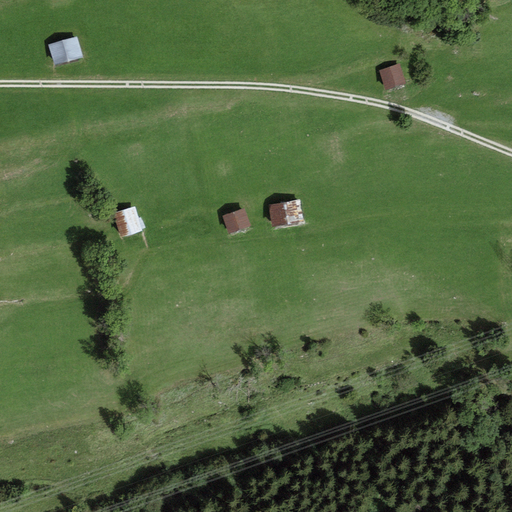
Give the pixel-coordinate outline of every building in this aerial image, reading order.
[(79,41),(52,49),(58,69),(85,62),(79,41)] [(402,67),(381,74),(388,95),(408,88),(402,67)] [(303,204),(272,208),(274,228),(306,224),(303,204)] [(137,211),(116,217),(123,241),(144,235),(137,211)] [(248,213),(226,219),(231,237),(254,231),(248,213)]
